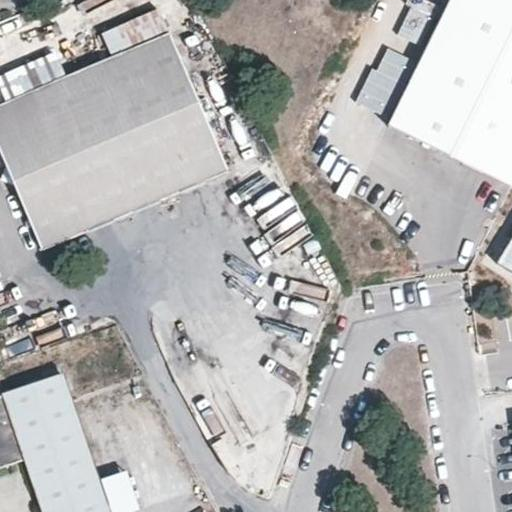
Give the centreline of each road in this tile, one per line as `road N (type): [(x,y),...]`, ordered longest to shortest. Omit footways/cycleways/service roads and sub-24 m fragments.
road 1 (unknown): [(0,218),(53,280),(114,307),(132,324),(229,495),(250,511)]
road 2 (unknown): [(423,319),(436,293),(432,242),(365,142),(369,105),(421,0)]
